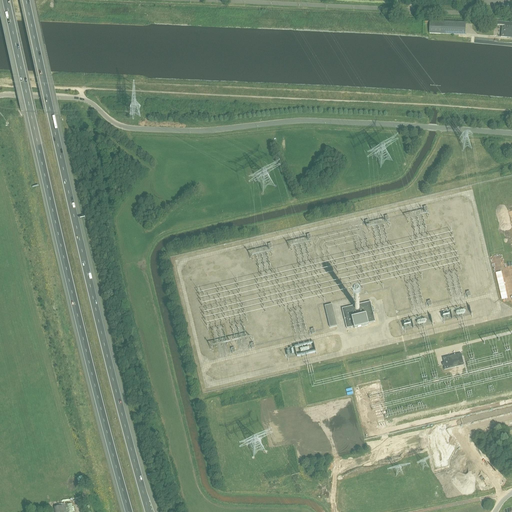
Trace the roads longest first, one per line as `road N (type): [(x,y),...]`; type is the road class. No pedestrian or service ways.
road 1 (motorway): [(148,511),(25,0)]
road 2 (motorway): [(6,0),(129,511)]
road 3 (unclassified): [(511,133),(309,120),(196,131),(117,125)]
road 4 (unclassified): [(490,1),(459,12),(200,0)]
road 5 (unclassified): [(0,94),(85,99),(117,125)]
